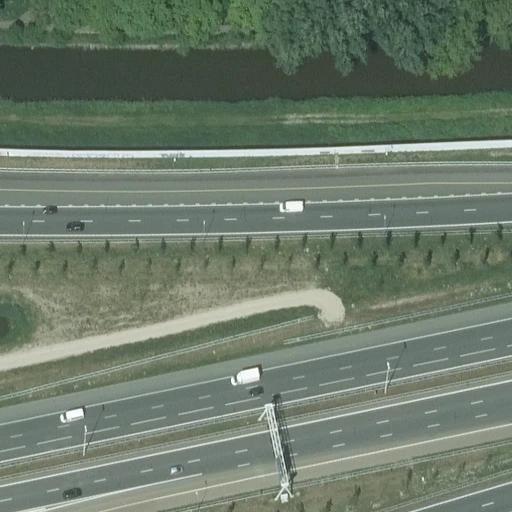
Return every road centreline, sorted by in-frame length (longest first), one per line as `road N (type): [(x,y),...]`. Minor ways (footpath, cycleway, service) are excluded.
road 1 (motorway): [(511,339),(0,447)]
road 2 (motorway): [(511,210),(0,222)]
road 3 (motorway): [(86,479),(511,392)]
